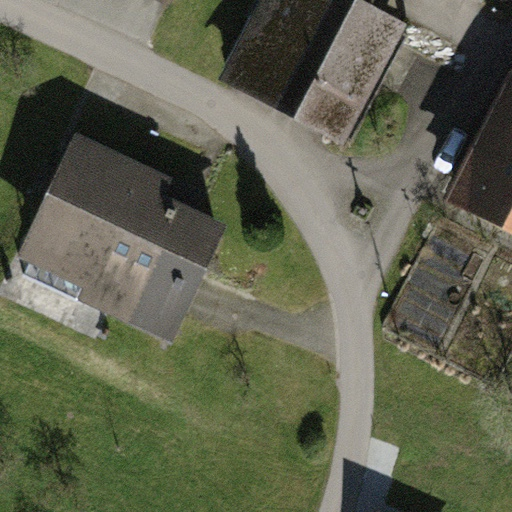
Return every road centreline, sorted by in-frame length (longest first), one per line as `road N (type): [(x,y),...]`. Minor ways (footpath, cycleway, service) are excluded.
road 1 (unclassified): [(312,180),(250,125),(0,5)]
road 2 (unclassified): [(337,511),(358,404),(354,281),(312,180)]
road 3 (track): [(354,281),(417,155),(511,31)]
